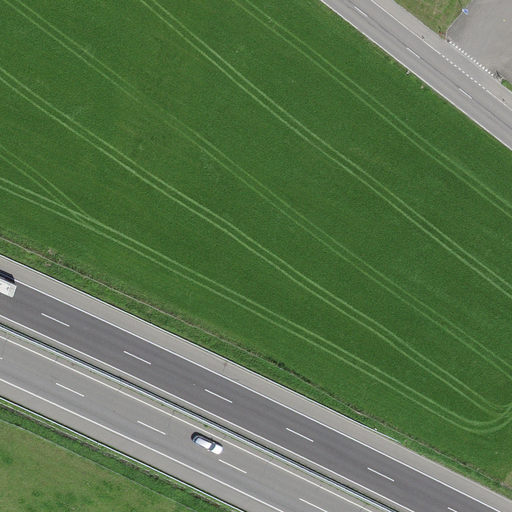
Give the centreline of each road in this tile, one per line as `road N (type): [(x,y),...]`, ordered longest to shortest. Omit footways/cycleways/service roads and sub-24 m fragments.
road 1 (motorway): [(456,511),(0,294)]
road 2 (motorway): [(0,359),(324,511)]
road 3 (primary): [(345,0),(511,130)]
